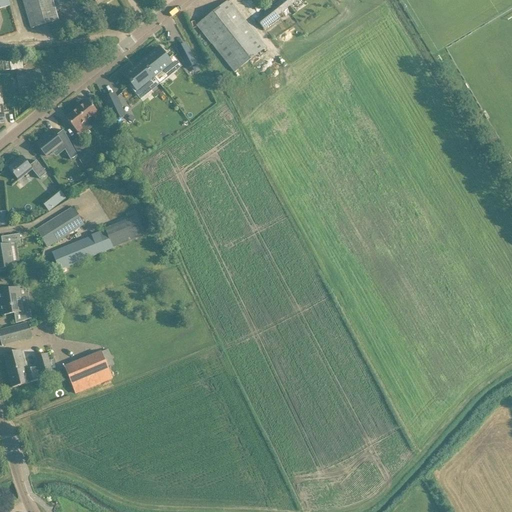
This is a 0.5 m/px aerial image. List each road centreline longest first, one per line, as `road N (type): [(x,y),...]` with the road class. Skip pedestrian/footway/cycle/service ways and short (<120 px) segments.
road 1 (track): [(262,511),(142,507),(38,469),(0,484)]
road 2 (track): [(511,365),(370,504),(351,511)]
road 3 (unclassified): [(0,147),(127,43)]
road 4 (unclassified): [(0,47),(110,32),(127,43)]
